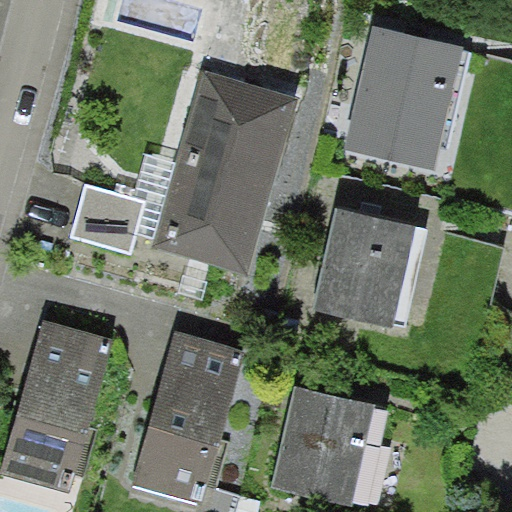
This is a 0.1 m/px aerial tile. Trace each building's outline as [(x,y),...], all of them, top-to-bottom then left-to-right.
[(470,49),(374,26),(346,138),(442,162),(470,49)] [(293,94),(190,65),(140,242),(243,270),(293,94)] [(142,200),(85,185),(68,246),(125,261),(142,200)] [(428,231),(331,206),(305,305),(403,330),(428,231)] [(111,334),(35,316),(0,458),(0,484),(70,501),(111,334)] [(242,347),(169,327),(127,478),(200,498),(242,347)] [(384,402),(292,381),(269,480),(361,501),(384,402)]
